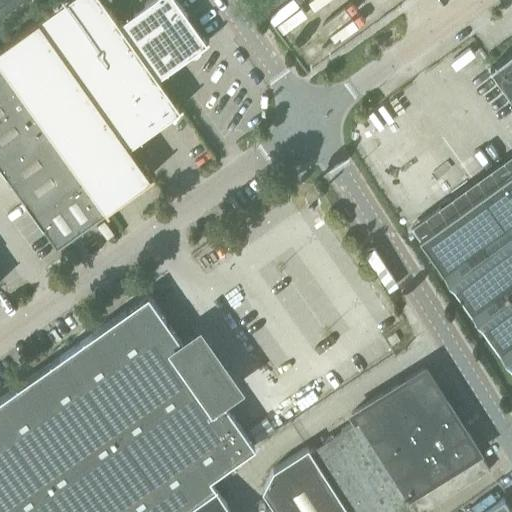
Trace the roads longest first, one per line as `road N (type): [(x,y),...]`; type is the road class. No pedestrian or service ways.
road 1 (unclassified): [(0,340),(311,120)]
road 2 (unclassified): [(511,438),(311,120)]
road 3 (unclassified): [(311,120),(479,0)]
road 4 (unclassified): [(311,120),(222,0)]
